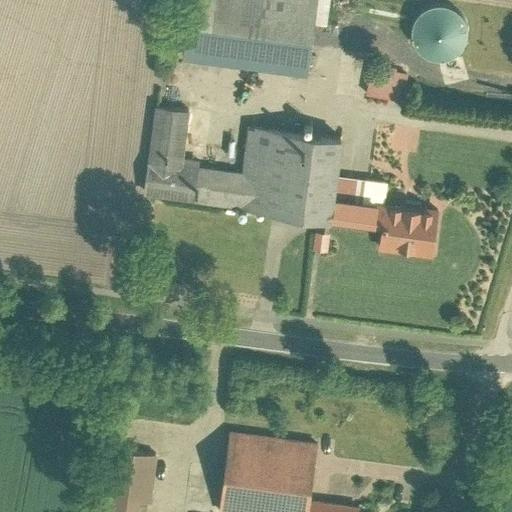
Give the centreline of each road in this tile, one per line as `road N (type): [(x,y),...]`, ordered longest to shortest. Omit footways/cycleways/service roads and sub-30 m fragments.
road 1 (tertiary): [(0,307),(497,364)]
road 2 (unclassified): [(451,511),(497,364)]
